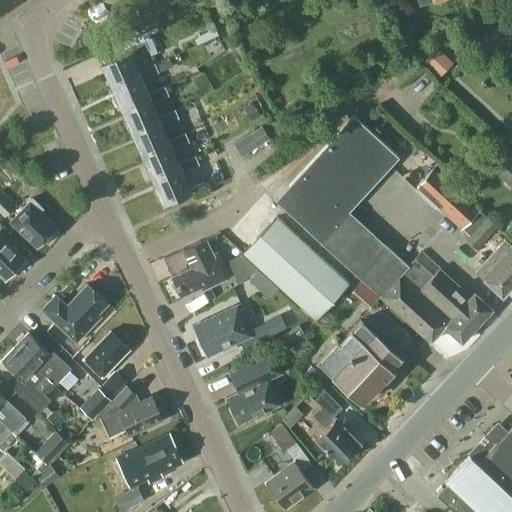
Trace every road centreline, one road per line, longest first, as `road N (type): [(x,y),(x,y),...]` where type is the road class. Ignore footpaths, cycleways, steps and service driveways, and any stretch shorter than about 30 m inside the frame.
road 1 (residential): [(242,511),(103,210)]
road 2 (tertiary): [(337,511),(511,324)]
road 3 (residential): [(103,210),(32,49),(29,25),(58,0)]
road 4 (residential): [(0,318),(103,210)]
